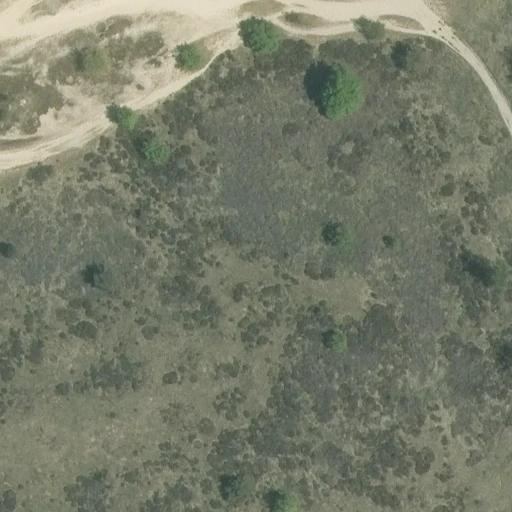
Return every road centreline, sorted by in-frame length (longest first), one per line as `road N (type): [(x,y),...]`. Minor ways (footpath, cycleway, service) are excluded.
road 1 (track): [(0,158),(41,153),(104,126),(246,10),(409,11),(402,0)]
road 2 (track): [(409,11),(488,80),(511,117)]
